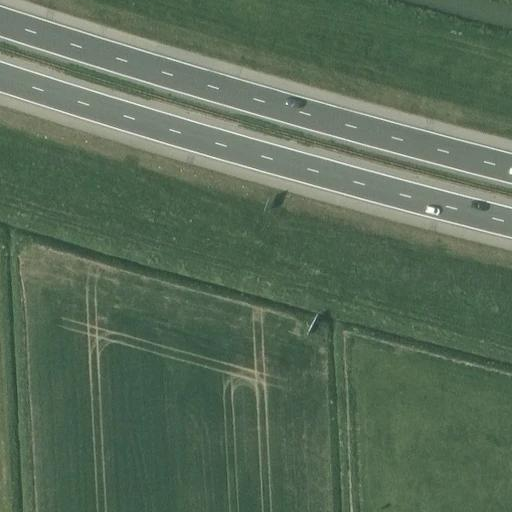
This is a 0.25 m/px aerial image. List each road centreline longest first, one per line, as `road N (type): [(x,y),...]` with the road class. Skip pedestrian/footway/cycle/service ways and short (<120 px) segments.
road 1 (motorway): [(511,167),(381,137),(0,20)]
road 2 (motorway): [(0,77),(343,182),(511,222)]
